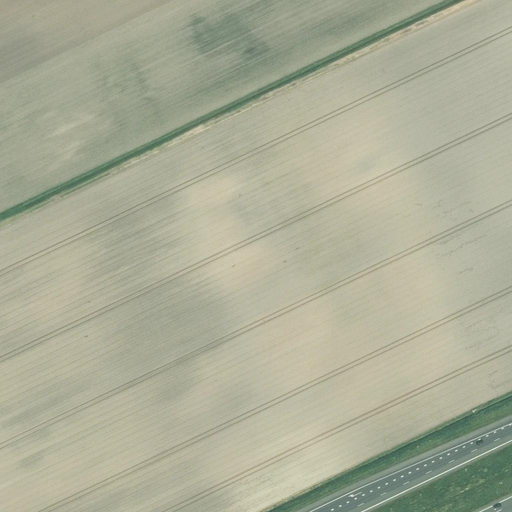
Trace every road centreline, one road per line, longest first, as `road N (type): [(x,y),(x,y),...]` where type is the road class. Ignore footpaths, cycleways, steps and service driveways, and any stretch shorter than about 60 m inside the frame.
road 1 (track): [(479,0),(0,229)]
road 2 (motorway): [(511,432),(345,511)]
